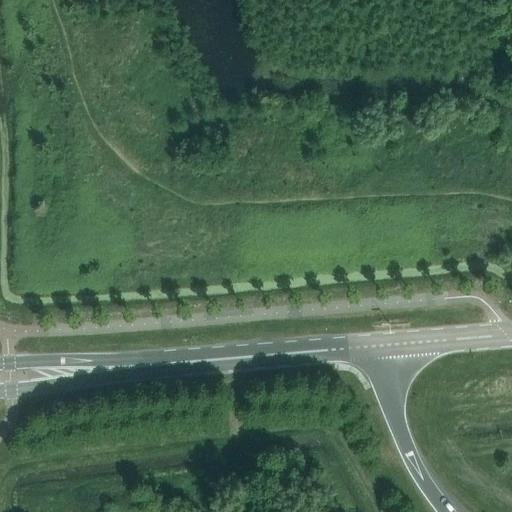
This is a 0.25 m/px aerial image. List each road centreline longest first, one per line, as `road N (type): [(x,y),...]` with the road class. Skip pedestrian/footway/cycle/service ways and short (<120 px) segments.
road 1 (secondary): [(168,362),(385,345)]
road 2 (motorway): [(446,511),(396,422),(385,345)]
road 3 (secondary): [(0,392),(168,362)]
road 4 (secondary): [(168,362),(0,363)]
road 5 (tertiary): [(385,345),(511,335)]
